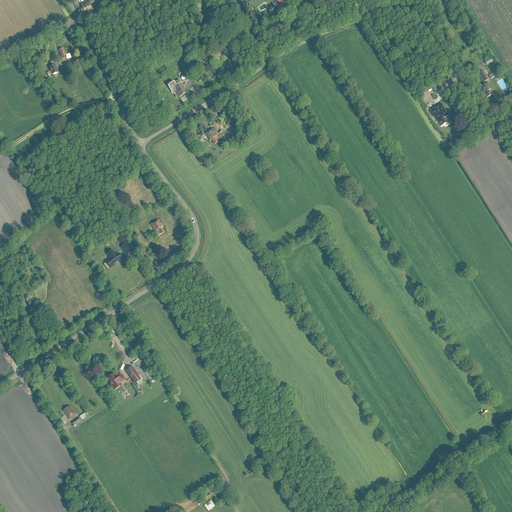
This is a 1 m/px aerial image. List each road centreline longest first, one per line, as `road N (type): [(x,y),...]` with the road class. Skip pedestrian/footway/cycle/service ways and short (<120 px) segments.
road 1 (unclassified): [(139,144),(292,47),(391,7),(420,19),(460,85)]
road 2 (unclassified): [(0,386),(194,250),(191,215),(139,144)]
road 3 (track): [(122,305),(226,476),(235,511)]
road 4 (track): [(25,369),(116,511)]
road 5 (unclassified): [(139,144),(64,0)]
